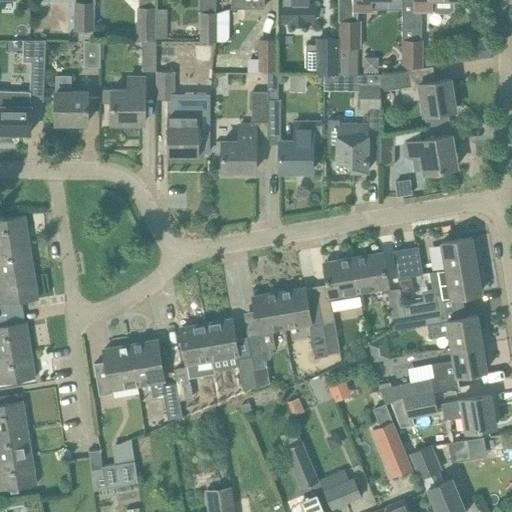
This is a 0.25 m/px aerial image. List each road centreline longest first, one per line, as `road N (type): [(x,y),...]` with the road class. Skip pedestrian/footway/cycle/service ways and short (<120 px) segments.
road 1 (residential): [(178,249),(499,199)]
road 2 (residential): [(499,199),(509,91),(502,0)]
road 3 (residential): [(54,171),(125,179),(178,249)]
road 4 (residential): [(71,318),(54,171)]
road 5 (residential): [(71,318),(112,308),(164,273),(178,249)]
road 6 (residential): [(88,442),(71,318)]
